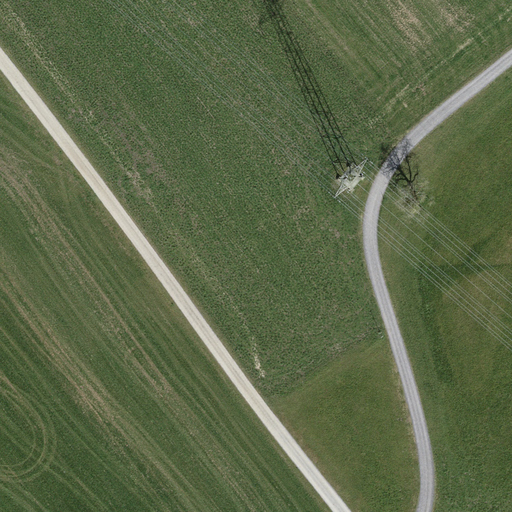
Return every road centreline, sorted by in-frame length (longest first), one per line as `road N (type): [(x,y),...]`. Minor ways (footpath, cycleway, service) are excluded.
road 1 (track): [(0,58),(342,511)]
road 2 (track): [(511,59),(404,150),(374,211),(373,257),(423,447),(423,511)]
